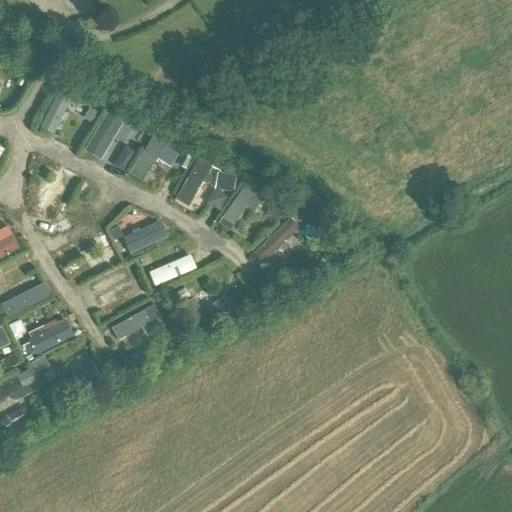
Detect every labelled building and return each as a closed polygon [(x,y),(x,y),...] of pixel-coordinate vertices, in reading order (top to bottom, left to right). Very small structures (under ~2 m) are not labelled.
[(45,118),(65,120),(68,94),(49,91),(45,118)] [(119,133),(132,149),(146,138),(126,113),(92,139),(99,148),(119,133)] [(151,137),(136,165),(150,172),(165,145),(151,137)] [(210,197),(213,180),(236,183),(238,164),(213,160),(211,171),(189,168),(185,194),(210,197)] [(37,194),(48,200),(61,177),(50,171),(37,194)] [(49,208),(61,214),(80,179),(68,172),(49,208)] [(214,195),(225,201),(232,188),(221,182),(214,195)] [(259,191),(247,183),(222,220),(234,228),(259,191)] [(93,217),(103,229),(134,201),(124,189),(93,217)] [(74,201),(84,211),(94,200),(84,191),(74,201)] [(168,216),(136,230),(142,242),(174,228),(168,216)] [(317,216),(305,222),(315,239),(326,233),(317,216)] [(62,238),(67,251),(100,238),(95,225),(62,238)] [(0,255),(24,241),(16,226),(0,235),(0,255)] [(101,266),(126,253),(119,239),(94,253),(101,266)] [(205,244),(163,259),(168,274),(211,258),(205,244)] [(102,292),(138,273),(130,258),(94,277),(102,292)] [(12,307),(50,293),(41,270),(25,276),(29,286),(7,295),(12,307)] [(198,310),(208,305),(200,289),(190,294),(198,310)] [(124,332),(156,317),(150,304),(118,318),(124,332)] [(15,317),(21,331),(32,326),(27,312),(15,317)] [(40,343),(77,333),(71,313),(34,323),(40,343)] [(0,323),(0,345),(13,342),(6,322),(0,323)] [(32,361),(20,371),(26,379),(6,394),(14,404),(33,389),(28,382),(41,373),(32,361)]
